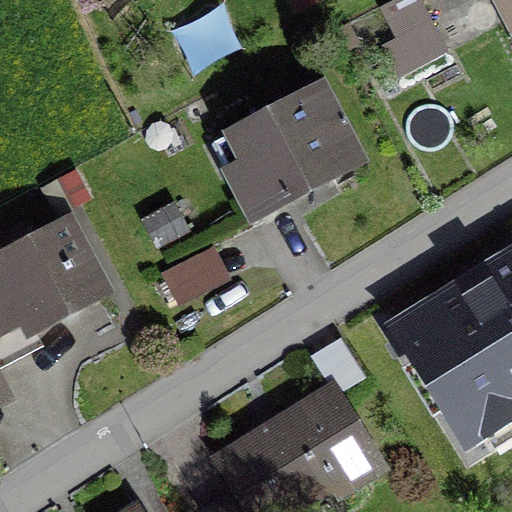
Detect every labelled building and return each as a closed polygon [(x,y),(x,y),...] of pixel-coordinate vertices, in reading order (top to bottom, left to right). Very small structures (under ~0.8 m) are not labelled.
[(397,0),(362,20),(396,80),(445,53),(414,0),(397,0)] [(511,0),(497,0),(511,26),(511,0)] [(327,80),(222,135),(238,165),(221,173),(252,232),(374,168),(327,80)] [(72,220),(0,256),(0,341),(20,331),(28,346),(114,302),(72,220)] [(511,253),(387,328),(464,457),(511,428),(511,253)] [(219,260),(173,289),(191,316),(237,287),(219,260)] [(0,407),(14,400),(0,374),(0,407)] [(251,499),(228,511),(311,511),(379,473),(338,404),(232,466),(251,499)]
